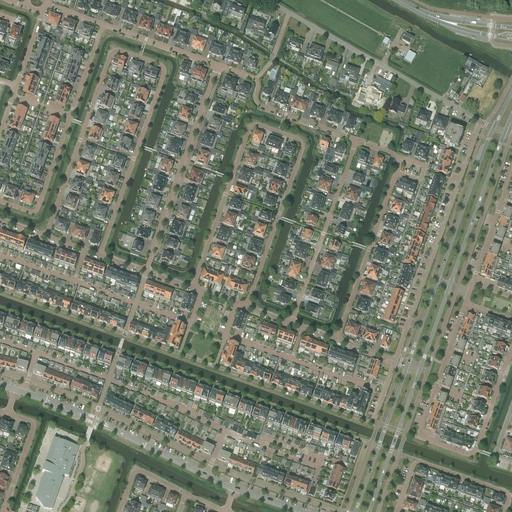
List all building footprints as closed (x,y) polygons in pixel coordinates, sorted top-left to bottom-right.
[(80,0),(78,8),(82,10),(82,9),(85,10),(86,5),(85,5),(87,0),(80,0)] [(103,6),(105,0),(104,0),(93,0),(91,9),(92,9),(92,10),(96,12),(96,11),(98,11),(100,5),(103,6)] [(107,15),(110,16),(114,5),(108,3),(108,1),(105,0),(103,6),(106,7),(104,13),(107,14),(107,15)] [(214,0),(213,5),(220,8),(219,10),(223,12),(227,2),(223,1),(223,0),(214,0)] [(120,7),(114,5),(110,16),(113,17),(114,16),(117,18),(120,8),(123,9),(125,3),(122,2),(120,7)] [(241,19),(242,17),(243,17),(246,8),(242,7),(242,6),(238,5),(234,4),(232,9),(230,8),(231,4),(228,2),(223,15),(227,16),(228,13),(230,14),(230,15),(241,19)] [(122,21),(128,23),(132,11),(126,9),(128,4),(125,3),(123,9),(126,10),(122,21)] [(137,13),(132,11),(128,23),(133,25),(137,14),(140,15),(142,9),(139,8),(137,13)] [(143,28),(145,29),(149,17),(143,15),(145,11),(142,9),(140,15),(143,16),(139,27),(143,29),(143,28)] [(50,13),(45,26),(51,28),(55,16),(54,15),(50,13)] [(154,19),(149,17),(145,29),(147,30),(146,30),(150,32),(154,20),(157,21),(159,15),(156,14),(154,19)] [(55,16),(51,28),(56,29),(57,28),(61,17),(57,16),(56,16),(55,16)] [(266,23),(255,19),(250,17),(246,30),(251,32),(253,26),(259,28),(258,31),(265,33),(266,30),(263,29),(266,23)] [(62,30),(62,32),(67,33),(71,21),(69,20),(69,21),(66,20),(62,30)] [(71,21),(67,33),(72,35),(73,33),(73,34),(77,23),(74,22),(71,21)] [(162,37),(162,36),(166,25),(160,23),(156,34),(158,35),(162,37)] [(172,28),(166,25),(162,36),(169,38),(169,36),(170,36),(171,32),(172,29),(175,30),(177,24),(174,23),(173,28),(172,28)] [(174,42),(180,44),(184,32),(179,30),(180,25),(177,24),(175,30),(178,31),(174,42)] [(79,36),(78,37),(84,39),(88,28),(86,27),(82,25),(78,35),(79,36)] [(275,37),(276,33),(278,27),(271,25),(270,30),(266,28),(266,30),(265,33),(263,37),(273,40),(274,36),(275,37)] [(4,41),(4,43),(7,44),(8,40),(14,42),(17,36),(18,33),(18,32),(19,29),(18,28),(14,26),(14,27),(13,26),(11,30),(10,33),(10,34),(7,33),(7,35),(4,41)] [(88,28),(84,39),(89,41),(93,29),(89,28),(88,28)] [(190,34),(184,32),(180,44),(185,46),(189,35),(192,36),(194,30),(191,29),(190,34)] [(192,48),(197,50),(201,38),(196,36),(197,31),(194,30),(192,36),(196,37),(192,48)] [(410,45),(414,39),(406,34),(402,41),(410,45)] [(207,40),(201,38),(197,50),(202,51),(206,41),(209,42),(211,36),(208,35),(207,40)] [(212,54),(215,56),(218,47),(219,44),(213,42),(214,37),(211,36),(209,42),(212,43),(209,53),(212,54)] [(300,50),(302,43),(290,38),(288,46),(300,50)] [(390,40),(385,38),(379,48),(383,51),(390,40)] [(51,49),(53,43),(57,44),(58,41),(52,39),(51,42),(41,39),(41,41),(40,45),(51,49)] [(219,44),(218,47),(215,56),(219,57),(219,56),(222,57),(225,48),(228,49),(230,43),(227,42),(226,45),(220,42),(219,44)] [(227,61),(233,63),(236,52),(237,50),(232,49),(233,44),(230,43),(228,49),(231,50),(227,61)] [(38,50),(50,54),(51,49),(40,45),(38,50)] [(314,57),(317,48),(316,47),(316,46),(312,45),(309,52),(306,51),(304,57),(310,59),(311,56),(314,57)] [(70,55),(81,59),(82,60),(84,54),(75,51),(76,48),(73,47),(70,55)] [(317,48),(314,57),(317,58),(316,61),(322,63),(324,57),(321,56),(324,49),(319,47),(319,48),(317,48)] [(50,54),(38,50),(37,55),(48,59),(50,54)] [(237,50),(236,52),(233,63),(238,65),(242,54),(243,52),(237,50)] [(248,50),(246,56),(250,57),(247,65),(249,65),(248,66),(248,67),(253,69),(254,68),(255,69),(257,63),(256,62),(257,58),(251,55),(252,52),(248,50)] [(409,51),(404,60),(411,64),(416,55),(409,51)] [(35,60),(46,64),(48,59),(37,55),(35,60)] [(68,60),(80,64),(81,59),(70,55),(68,60)] [(0,72),(3,74),(3,73),(4,74),(5,71),(7,67),(6,67),(8,62),(1,60),(2,57),(0,56),(0,72)] [(119,57),(116,56),(116,57),(115,56),(111,68),(117,70),(117,69),(117,68),(121,58),(120,58),(119,57)] [(126,60),(121,58),(120,58),(121,58),(117,68),(117,69),(122,70),(126,60)] [(465,65),(462,69),(467,72),(468,70),(473,62),(468,59),(467,61),(465,65)] [(46,64),(35,60),(33,65),(44,69),(46,64)] [(66,65),(78,69),(80,64),(68,60),(66,65)] [(328,61),(325,69),(332,71),(330,76),(335,78),(337,73),(336,73),(339,65),(328,61)] [(136,63),(132,62),(128,72),(133,74),(137,64),(136,63)] [(468,70),(467,72),(472,75),(473,73),(474,71),(478,64),(473,62),(468,70)] [(180,74),(179,76),(185,77),(183,84),(186,85),(187,81),(189,76),(187,75),(191,65),(185,63),(182,63),(181,68),(179,74),(180,74)] [(44,69),(33,65),(32,64),(31,70),(40,73),(39,76),(41,77),(42,74),(41,74),(43,69),(44,69)] [(139,64),(139,65),(137,64),(133,74),(133,75),(138,77),(139,76),(142,65),(139,64)] [(474,71),(473,73),(476,75),(477,73),(479,74),(483,67),(478,64),(474,71)] [(78,69),(66,65),(65,70),(76,74),(78,69)] [(350,78),(353,69),(351,68),(351,67),(347,65),(344,73),(341,72),(339,78),(345,80),(346,77),(350,78)] [(153,69),(148,67),(144,78),(144,79),(149,81),(150,80),(153,69)] [(189,76),(187,81),(190,82),(191,80),(196,82),(201,69),(195,67),(192,77),(189,76)] [(483,67),(479,74),(484,76),(486,72),(487,70),(483,67)] [(353,69),(350,78),(353,79),(351,83),(357,85),(359,79),(356,78),(359,70),(355,68),(354,69),(353,69)] [(159,72),(158,71),(155,70),(154,70),(154,69),(153,69),(150,80),(155,82),(159,72)] [(201,69),(196,82),(202,84),(202,82),(203,82),(207,71),(201,69)] [(76,74),(65,70),(63,73),(63,75),(74,79),(75,77),(76,74)] [(60,84),(63,85),(64,82),(73,85),(75,79),(74,79),(63,75),(60,84)] [(41,77),(39,76),(38,79),(29,76),(27,81),(38,85),(41,77)] [(231,81),(229,80),(230,79),(226,78),(221,90),(227,93),(231,81)] [(119,88),(121,83),(122,80),(120,79),(119,82),(110,79),(109,82),(108,82),(107,84),(119,88)] [(276,86),(278,80),(275,79),(274,84),(268,82),(265,89),(264,89),(263,93),(265,94),(265,95),(267,96),(269,97),(273,88),(275,89),(276,86)] [(381,79),(378,84),(391,92),(394,87),(381,79)] [(232,95),(231,97),(234,98),(236,93),(233,92),(237,82),(233,80),(233,81),(231,81),(227,93),(232,95)] [(25,86),(37,90),(38,85),(27,81),(25,86)] [(455,84),(452,82),(447,92),(450,94),(455,84)] [(58,92),(68,96),(69,96),(71,91),(62,88),(63,85),(60,84),(58,89),(58,90),(57,92),(58,92)] [(116,93),(115,96),(118,97),(119,94),(117,94),(119,88),(107,84),(107,87),(106,90),(116,93)] [(140,90),(141,87),(135,85),(134,88),(137,89),(135,94),(147,98),(148,96),(149,93),(140,90)] [(237,99),(238,97),(245,99),(247,94),(247,95),(249,90),(248,90),(249,88),(248,87),(244,85),(243,86),(242,85),(239,94),(236,93),(234,98),(237,99)] [(37,90),(25,86),(23,92),(35,96),(37,90)] [(279,105),(284,92),(278,90),(274,102),(277,104),(279,104),(279,105)] [(291,97),(294,91),(291,90),(289,94),(284,92),(279,105),(284,106),(285,106),(286,103),(287,100),(289,96),(291,97)] [(359,96),(357,102),(364,104),(365,99),(372,102),(379,104),(381,100),(378,99),(380,95),(372,92),(372,91),(369,90),(367,93),(365,92),(364,94),(360,93),(359,96)] [(291,97),(294,98),(291,108),(293,108),(293,109),(298,111),(298,110),(302,99),(295,96),(297,92),(294,91),(291,97)] [(57,98),(66,101),(68,96),(58,92),(56,97),(57,98)] [(136,100),(145,104),(146,101),(147,98),(135,94),(133,99),(130,98),(129,101),(135,103),(136,100)] [(178,98),(177,102),(178,103),(186,105),(186,103),(194,106),(194,104),(195,105),(197,99),(196,99),(196,98),(186,94),(186,95),(184,94),(182,100),(178,98)] [(117,100),(118,97),(115,96),(114,99),(104,95),(102,101),(114,105),(115,100),(117,100)] [(320,105),(315,103),(317,96),(314,95),(313,98),(311,104),(309,107),(312,108),(309,116),(314,118),(314,117),(315,117),(320,105)] [(311,104),(313,98),(310,97),(308,101),(302,99),(298,110),(304,112),(305,110),(307,106),(306,106),(308,102),(311,104)] [(65,106),(66,101),(57,98),(55,103),(65,106)] [(401,102),(393,99),(389,111),(397,114),(397,111),(403,113),(405,107),(402,106),(400,105),(401,102)] [(102,101),(101,103),(101,102),(100,105),(100,106),(109,109),(108,112),(114,114),(115,111),(112,110),(114,105),(102,101)] [(129,101),(128,104),(131,105),(130,110),(141,115),(143,109),(134,106),(135,103),(129,101)] [(178,103),(177,106),(182,107),(180,112),(190,116),(192,110),(185,108),(186,105),(178,103)] [(328,110),(330,104),(327,103),(325,107),(320,105),(315,117),(317,118),(317,119),(321,120),(325,109),(328,110)] [(328,110),(331,111),(330,114),(329,114),(328,118),(327,121),(332,123),(332,124),(336,114),(337,111),(331,109),(333,105),(330,104),(328,110)] [(222,116),(221,118),(227,120),(228,117),(225,116),(227,111),(225,110),(226,109),(221,107),(215,105),(215,107),(214,107),(212,112),(222,116)] [(16,112),(25,115),(27,110),(18,107),(16,112)] [(129,120),(130,117),(139,120),(139,119),(140,119),(141,117),(140,116),(141,115),(130,110),(128,116),(124,115),(123,117),(129,120)] [(14,117),(24,120),(25,115),(16,112),(14,117)] [(98,112),(96,115),(97,116),(96,117),(108,121),(110,116),(113,117),(114,114),(108,112),(107,115),(98,112)] [(173,116),(172,119),(178,121),(179,118),(188,122),(190,116),(180,112),(178,112),(176,117),(173,116)] [(419,112),(416,120),(427,123),(426,126),(429,127),(431,122),(428,121),(430,115),(419,112)] [(336,114),(332,124),(334,124),(335,124),(338,125),(342,116),(336,114)] [(442,119),(441,118),(440,118),(440,117),(437,116),(432,129),(438,131),(442,119)] [(24,120),(14,117),(13,122),(23,126),(24,122),(25,120),(24,120)] [(46,122),(57,126),(59,121),(48,117),(46,122)] [(107,130),(108,130),(109,128),(106,126),(108,121),(96,117),(96,119),(95,118),(94,122),(103,125),(102,128),(104,129),(107,130)] [(135,131),(136,129),(137,126),(128,122),(129,120),(123,117),(122,120),(126,121),(124,127),(135,131)] [(212,117),(210,123),(221,127),(223,122),(226,123),(227,120),(221,118),(220,121),(212,117)] [(352,130),(354,126),(353,126),(355,119),(349,117),(345,129),(350,130),(352,130)] [(170,121),(168,127),(172,128),(185,133),(186,130),(185,129),(186,126),(177,123),(178,121),(172,119),(171,118),(170,121)] [(444,119),(443,119),(442,119),(438,131),(443,132),(447,120),(444,119)] [(23,126),(13,122),(12,122),(10,127),(19,130),(18,133),(21,134),(23,128),(24,126),(23,126)] [(45,128),(56,131),(57,126),(46,122),(45,124),(45,125),(45,127),(46,127),(45,128)] [(220,133),(221,127),(210,123),(209,125),(207,129),(217,132),(216,134),(221,136),(222,134),(220,133)] [(449,125),(444,139),(445,140),(445,142),(450,144),(450,145),(449,146),(455,148),(455,147),(458,148),(460,141),(459,141),(460,139),(460,140),(463,133),(461,133),(462,130),(456,128),(449,125)] [(134,136),(135,132),(135,131),(124,127),(122,132),(118,131),(117,134),(121,135),(124,136),(125,133),(134,136)] [(56,131),(45,128),(44,132),(43,131),(42,132),(54,137),(56,131)] [(91,131),(90,133),(102,137),(104,132),(106,133),(107,130),(104,129),(103,132),(92,128),(91,131)] [(168,132),(166,136),(172,138),(174,139),(175,136),(182,139),(184,133),(184,134),(185,133),(172,128),(170,133),(168,132)] [(39,141),(42,142),(43,139),(52,142),(54,137),(42,132),(41,137),(38,136),(36,140),(39,141)] [(260,152),(262,146),(259,145),(263,135),(262,135),(262,134),(257,132),(257,133),(256,133),(255,135),(254,135),(253,139),(254,139),(252,144),(259,147),(257,151),(260,152)] [(21,134),(18,133),(17,136),(8,133),(6,138),(7,139),(17,142),(18,143),(20,137),(21,134)] [(100,143),(102,137),(90,133),(89,136),(90,136),(89,139),(97,142),(96,145),(102,147),(103,144),(100,143)] [(203,138),(203,139),(216,144),(218,138),(220,139),(221,136),(216,134),(215,137),(204,133),(203,138)] [(120,138),(118,143),(130,147),(131,145),(130,145),(131,142),(123,139),(124,136),(121,135),(120,138)] [(166,136),(165,138),(168,140),(166,145),(179,150),(179,149),(180,149),(182,144),(171,140),(172,138),(166,136)] [(411,136),(410,141),(406,140),(404,144),(402,148),(403,148),(402,151),(403,151),(403,152),(408,154),(408,153),(409,153),(413,143),(415,144),(418,139),(415,137),(411,136)] [(272,148),(275,139),(272,138),(271,139),(268,138),(265,147),(262,146),(260,152),(263,153),(265,147),(272,150),(272,149),(272,148)] [(5,144),(15,147),(17,142),(7,139),(5,144)] [(216,144),(203,139),(203,140),(202,140),(200,145),(210,149),(210,151),(216,153),(216,150),(214,149),(216,144)] [(275,139),(272,148),(272,149),(279,151),(282,142),(279,141),(275,139)] [(331,151),(328,150),(327,150),(330,143),(328,142),(329,141),(323,139),(323,140),(321,139),(319,145),(321,145),(320,149),(327,151),(325,155),(326,156),(329,157),(331,151)] [(422,153),(424,146),(419,144),(420,140),(418,139),(415,144),(418,145),(414,157),(418,158),(419,157),(420,158),(422,153)] [(38,150),(48,153),(50,148),(49,147),(41,145),(42,142),(39,141),(38,144),(40,144),(38,150)] [(128,152),(129,150),(130,147),(118,143),(116,148),(113,147),(112,150),(118,152),(119,149),(128,152)] [(15,147),(5,144),(3,149),(13,152),(15,147)] [(338,144),(334,155),(341,158),(343,153),(345,149),(344,149),(345,147),(344,146),(339,144),(339,145),(338,144)] [(433,144),(432,144),(430,148),(424,146),(422,153),(420,158),(422,159),(421,159),(426,161),(430,149),(432,150),(433,149),(435,145),(433,144)] [(161,150),(160,153),(166,155),(167,153),(177,156),(179,151),(178,151),(179,150),(166,145),(164,151),(161,150)] [(294,153),(296,147),(290,145),(290,147),(287,146),(285,150),(282,149),(281,153),(279,159),(282,160),(284,155),(291,158),(293,153),(294,153)] [(103,149),(97,147),(96,150),(86,146),(84,149),(85,150),(84,152),(96,156),(97,151),(102,152),(103,149)] [(13,152),(3,149),(1,154),(13,158),(11,157),(12,152),(13,152)] [(36,154),(46,158),(48,153),(38,150),(36,154)] [(214,156),(216,153),(210,151),(209,154),(200,150),(198,156),(198,157),(210,161),(211,155),(214,156)] [(441,150),(440,155),(452,159),(453,157),(452,157),(453,154),(450,153),(441,150)] [(94,164),(95,161),(94,161),(96,156),(84,152),(83,154),(82,157),(92,161),(91,163),(94,164)] [(110,152),(109,155),(114,157),(112,161),(112,162),(123,166),(125,160),(120,158),(121,156),(116,154),(110,152)] [(364,166),(368,157),(365,156),(365,154),(360,152),(358,158),(357,164),(364,166)] [(246,158),(258,163),(260,158),(264,159),(265,157),(259,154),(259,157),(247,153),(246,156),(247,157),(246,159),(246,158)] [(13,158),(1,154),(0,157),(0,158),(11,163),(13,158)] [(33,159),(44,163),(46,158),(36,154),(34,159),(33,159)] [(158,154),(157,158),(161,159),(159,164),(172,168),(173,166),(172,166),(173,162),(167,160),(167,158),(158,154)] [(439,161),(449,164),(450,162),(451,163),(452,159),(440,155),(438,158),(437,161),(439,161)] [(208,166),(210,161),(198,157),(198,156),(197,156),(196,159),(197,160),(196,163),(203,165),(202,168),(210,171),(212,167),(208,166)] [(377,156),(373,167),(379,169),(381,163),(381,164),(383,159),(381,158),(377,156)] [(11,163),(0,158),(0,164),(6,167),(5,170),(8,171),(9,168),(8,168),(10,163),(11,163)] [(256,168),(258,163),(246,158),(246,159),(246,161),(245,160),(244,164),(255,168),(254,170),(260,172),(261,169),(256,168)] [(31,164),(43,168),(44,163),(33,159),(31,164)] [(274,168),(286,173),(286,171),(287,171),(288,168),(279,164),(280,162),(277,160),(276,163),(274,168)] [(107,169),(110,170),(113,171),(114,168),(121,171),(123,166),(112,162),(112,161),(111,161),(110,166),(108,166),(107,169)] [(449,164),(439,161),(437,166),(448,170),(449,166),(449,164)] [(90,172),(89,172),(90,166),(96,168),(97,165),(94,164),(91,163),(90,166),(79,162),(77,166),(78,166),(78,168),(90,172)] [(43,168),(31,164),(29,169),(41,173),(43,168)] [(154,169),(153,172),(159,174),(160,172),(169,175),(171,169),(172,168),(159,164),(157,170),(154,169)] [(319,170),(318,174),(324,176),(325,172),(335,175),(336,171),(336,168),(332,167),(332,168),(326,166),(324,165),(322,170),(319,170)] [(448,170),(437,166),(435,171),(436,171),(436,172),(440,174),(441,173),(446,175),(446,173),(447,173),(448,170)] [(91,182),(92,179),(88,178),(90,172),(78,168),(77,169),(76,169),(75,173),(86,177),(85,180),(91,182)] [(104,168),(103,171),(108,172),(105,178),(106,178),(117,182),(118,179),(119,176),(113,174),(114,171),(113,171),(110,170),(107,169),(104,168)] [(285,175),(286,173),(274,168),(272,174),(285,178),(286,175),(285,175)] [(41,173),(29,169),(26,177),(29,179),(30,176),(39,179),(41,173)] [(191,169),(190,174),(191,174),(190,176),(203,180),(205,174),(208,175),(209,172),(203,170),(202,173),(191,169)] [(241,172),(240,175),(250,178),(252,173),(242,169),(241,173),(241,172)] [(153,172),(152,175),(155,176),(153,182),(165,187),(167,183),(166,182),(167,179),(159,176),(159,174),(153,172)] [(318,174),(317,177),(320,178),(318,183),(330,187),(331,185),(332,182),(323,179),(324,176),(318,174)] [(434,175),(432,180),(433,181),(442,184),(443,181),(442,180),(443,179),(444,179),(444,178),(439,177),(440,176),(435,174),(435,175),(434,175)] [(239,179),(238,180),(242,182),(246,183),(248,184),(249,184),(248,187),(254,189),(255,186),(250,185),(252,179),(250,178),(240,175),(240,176),(238,179),(239,179)] [(353,182),(362,185),(364,178),(355,175),(355,176),(354,176),(352,180),(353,180),(353,182)] [(189,176),(187,181),(198,185),(197,187),(203,189),(206,191),(207,188),(201,186),(203,180),(190,176),(189,176)] [(99,182),(98,185),(104,187),(105,184),(115,187),(116,186),(117,182),(106,178),(104,184),(99,182)] [(84,189),(86,184),(91,186),(92,182),(91,182),(85,180),(82,179),(81,182),(74,179),(74,181),(73,181),(72,185),(84,189)] [(9,198),(13,186),(8,184),(9,181),(6,180),(4,186),(7,187),(4,196),(9,198)] [(270,186),(280,189),(281,188),(281,187),(282,183),(272,180),(270,186)] [(406,182),(403,181),(401,181),(401,180),(399,184),(398,184),(396,189),(401,190),(402,191),(403,191),(406,182)] [(431,185),(431,186),(440,189),(440,188),(440,187),(441,187),(442,184),(433,181),(431,185)] [(148,188),(147,191),(152,193),(153,190),(162,193),(163,190),(164,191),(165,187),(153,182),(151,189),(148,188)] [(411,184),(410,183),(410,184),(409,184),(409,183),(407,182),(406,182),(403,191),(402,191),(402,192),(404,193),(407,194),(411,184)] [(313,188),(312,191),(318,193),(319,190),(320,190),(324,192),(328,193),(328,192),(330,187),(318,183),(316,189),(313,188)] [(415,190),(416,186),(413,184),(413,185),(411,184),(407,194),(407,195),(412,197),(415,190)] [(20,192),(22,186),(19,185),(18,188),(13,186),(9,198),(14,200),(17,191),(20,192)] [(82,198),(85,199),(86,196),(81,194),(83,189),(84,189),(72,185),(71,187),(71,188),(70,191),(80,194),(79,197),(82,198)] [(98,185),(97,188),(101,189),(99,195),(112,199),(112,197),(113,198),(114,194),(103,190),(104,187),(98,185)] [(275,193),(278,195),(279,193),(279,194),(280,189),(270,186),(268,185),(266,190),(271,192),(275,194),(275,193)] [(430,185),(428,191),(429,191),(439,194),(438,194),(439,191),(439,189),(440,189),(431,186),(431,185),(430,185)] [(20,192),(23,193),(20,201),(23,202),(23,203),(25,204),(30,192),(24,190),(25,187),(22,186),(20,192)] [(246,190),(235,186),(234,190),(235,191),(234,193),(238,195),(238,194),(244,196),(246,190)] [(186,189),(184,194),(194,197),(196,198),(199,191),(202,192),(203,189),(197,187),(196,190),(187,187),(186,189)] [(360,198),(362,192),(364,193),(365,190),(360,188),(359,191),(349,188),(347,192),(348,192),(347,194),(360,198)] [(147,191),(146,194),(149,195),(147,200),(158,204),(160,199),(151,196),(152,193),(147,191)] [(312,191),(311,194),(314,194),(311,201),(322,205),(325,199),(323,198),(318,196),(316,196),(318,193),(312,191)] [(428,191),(427,196),(437,199),(436,198),(437,197),(439,194),(429,191),(428,191)] [(25,204),(26,204),(29,205),(29,204),(30,205),(31,205),(32,202),(33,202),(33,200),(35,194),(30,192),(25,204)] [(270,207),(270,206),(273,207),(273,206),(274,206),(275,202),(275,201),(275,200),(269,198),(270,195),(266,194),(260,192),(259,195),(264,197),(261,203),(266,205),(266,206),(270,207)] [(184,194),(182,201),(184,201),(184,202),(190,204),(190,203),(191,204),(190,207),(196,209),(197,206),(192,204),(194,197),(184,194)] [(353,205),(359,207),(360,205),(358,204),(360,198),(347,194),(347,195),(346,195),(345,199),(354,203),(353,205)] [(93,199),(92,202),(95,203),(98,204),(101,205),(102,202),(110,205),(112,201),(111,201),(112,199),(99,195),(98,200),(93,199)] [(78,206),(80,201),(81,201),(82,198),(79,197),(78,200),(68,196),(66,201),(78,206)] [(424,203),(434,207),(435,204),(436,202),(426,198),(424,203)] [(142,204),(141,207),(147,209),(148,207),(157,210),(158,204),(147,200),(145,205),(142,204)] [(66,201),(64,207),(75,210),(74,213),(77,214),(78,211),(76,211),(78,206),(66,201)] [(231,202),(229,206),(230,207),(229,208),(239,211),(238,214),(241,215),(244,216),(245,213),(241,212),(243,205),(238,203),(239,202),(234,201),(234,202),(232,201),(231,202)] [(306,207),(305,210),(311,212),(312,209),(320,212),(321,210),(323,205),(322,205),(311,201),(309,208),(306,207)] [(393,202),(392,206),(403,210),(404,210),(406,205),(407,206),(409,203),(406,202),(405,204),(395,201),(395,202),(393,202)] [(94,206),(93,208),(97,210),(96,212),(105,215),(106,213),(107,210),(100,208),(101,205),(98,204),(95,203),(94,206)] [(434,207),(424,203),(422,209),(432,212),(433,210),(434,207)] [(353,205),(352,208),(344,205),(343,207),(341,212),(342,212),(353,216),(356,209),(358,210),(359,207),(353,205)] [(180,210),(179,212),(190,216),(192,211),(195,211),(196,209),(190,207),(189,209),(180,206),(179,209),(180,210)] [(392,206),(391,209),(391,210),(391,211),(401,215),(400,218),(403,219),(406,220),(407,217),(401,215),(403,210),(392,206)] [(141,207),(140,210),(143,211),(141,217),(153,221),(154,218),(153,218),(154,215),(146,212),(147,209),(141,207)] [(511,210),(505,208),(501,218),(510,221),(511,214),(511,210)] [(432,212),(422,209),(420,214),(430,217),(431,216),(432,215),(431,214),(432,212)] [(95,211),(93,216),(94,217),(104,221),(105,217),(104,217),(105,215),(96,212),(95,211)] [(178,214),(176,217),(185,220),(184,223),(190,225),(191,222),(188,221),(190,216),(179,212),(178,214)] [(252,216),(251,219),(257,221),(258,218),(269,222),(271,217),(270,217),(271,215),(267,213),(266,214),(260,212),(258,218),(252,216)] [(353,227),(354,224),(351,223),(353,216),(342,212),(339,218),(342,219),(342,220),(346,221),(348,221),(347,224),(353,227)] [(226,216),(225,218),(236,222),(237,217),(240,218),(241,215),(238,214),(237,217),(226,213),(225,216),(226,216)] [(430,217),(420,214),(418,219),(428,222),(429,220),(430,220),(430,218),(430,217)] [(306,215),(304,221),(309,223),(308,225),(314,227),(315,225),(315,226),(317,220),(316,220),(316,218),(306,215)] [(387,216),(386,220),(387,220),(386,222),(391,224),(398,226),(400,221),(402,221),(402,220),(403,219),(400,218),(399,220),(387,216)] [(60,232),(62,233),(63,232),(66,233),(69,223),(72,224),(74,218),(71,217),(70,222),(64,220),(61,229),(60,232)] [(136,221),(135,224),(141,226),(142,223),(150,226),(151,224),(151,225),(153,221),(141,217),(139,222),(136,221)] [(82,226),(75,224),(77,219),(74,218),(72,224),(75,225),(72,235),(75,236),(75,237),(78,238),(82,226)] [(224,220),(222,223),(233,227),(234,227),(233,230),(236,231),(237,228),(234,227),(236,222),(225,218),(224,220)] [(501,218),(499,223),(508,226),(510,221),(501,218)] [(251,219),(250,222),(256,224),(254,228),(264,232),(265,230),(266,231),(267,227),(256,223),(257,221),(251,219)] [(428,222),(418,219),(416,224),(427,227),(428,224),(428,222)] [(60,232),(61,229),(64,220),(63,222),(58,220),(56,224),(55,227),(54,229),(56,230),(60,232)] [(173,222),(172,226),(173,226),(172,228),(184,232),(186,227),(189,228),(190,225),(184,223),(183,225),(173,222)] [(385,223),(383,227),(395,231),(394,234),(400,236),(401,233),(396,232),(398,226),(391,224),(386,222),(386,224),(385,223)] [(499,223),(497,228),(506,231),(508,226),(499,223)] [(89,229),(82,226),(78,238),(82,239),(82,238),(85,239),(89,230),(92,231),(94,225),(91,224),(89,229)] [(427,227),(416,224),(415,229),(425,233),(425,230),(426,231),(427,227)] [(94,225),(92,231),(95,232),(90,244),(95,245),(95,244),(97,245),(99,241),(98,240),(100,234),(95,232),(97,226),(94,225)] [(343,237),(346,229),(339,226),(338,229),(336,228),(334,234),(340,236),(343,237)] [(171,229),(169,233),(179,237),(178,240),(184,242),(185,239),(182,238),(184,232),(172,228),(172,229),(171,229)] [(246,232),(245,234),(248,235),(251,236),(252,234),(263,238),(265,234),(264,234),(264,232),(254,228),(252,228),(251,233),(249,233),(246,232)] [(506,231),(497,228),(494,238),(502,242),(506,231)] [(131,234),(130,237),(136,239),(137,236),(147,240),(149,235),(148,235),(149,233),(144,231),(144,232),(136,229),(134,235),(131,234)] [(220,229),(219,233),(220,233),(219,235),(229,238),(230,239),(232,233),(238,236),(239,232),(236,231),(233,230),(229,229),(228,232),(220,229)] [(294,240),(300,242),(301,239),(308,241),(309,238),(310,239),(312,233),(307,231),(306,232),(301,230),(298,238),(295,237),(294,240)] [(414,232),(412,237),(418,239),(423,240),(424,237),(423,237),(424,235),(419,233),(414,232)] [(2,243),(7,245),(11,234),(10,234),(9,233),(8,233),(6,233),(2,243)] [(381,237),(381,238),(392,243),(394,238),(399,239),(400,236),(394,234),(393,237),(382,233),(381,236),(381,237)] [(7,245),(12,246),(16,236),(14,236),(14,235),(12,234),(12,235),(11,234),(7,245)] [(218,236),(216,240),(227,244),(229,238),(219,235),(218,236)] [(12,246),(18,248),(21,238),(18,236),(18,237),(16,236),(12,246)] [(126,236),(124,240),(132,243),(130,249),(135,251),(140,253),(142,248),(141,247),(142,244),(138,243),(139,240),(136,239),(130,237),(126,236)] [(412,237),(410,242),(415,244),(420,246),(421,243),(421,244),(423,240),(418,239),(412,237)] [(21,238),(18,248),(23,250),(26,240),(24,239),(21,238)] [(379,240),(378,243),(389,247),(388,250),(394,252),(395,249),(391,248),(392,243),(381,238),(380,240),(379,240)] [(174,252),(180,255),(181,252),(178,251),(180,244),(169,240),(168,241),(166,245),(167,245),(166,247),(175,250),(174,252)] [(249,245),(259,249),(260,247),(262,243),(251,240),(249,245)] [(294,250),(306,254),(306,253),(307,253),(309,249),(299,245),(300,242),(294,240),(293,244),(296,245),(294,250)] [(338,252),(340,245),(338,244),(338,242),(333,240),(332,242),(331,242),(329,247),(331,248),(330,249),(338,252)] [(25,251),(30,253),(34,242),(31,241),(31,242),(29,241),(25,251)] [(30,253),(36,255),(39,244),(37,244),(37,243),(34,242),(30,253)] [(410,242),(409,247),(414,249),(418,250),(419,250),(420,248),(419,248),(420,246),(415,244),(410,242)] [(36,255),(41,256),(44,246),(43,245),(42,245),(41,245),(39,244),(36,255)] [(240,248),(239,251),(240,252),(242,252),(245,253),(246,251),(258,255),(259,251),(258,250),(259,249),(249,245),(247,244),(245,250),(240,248)] [(492,244),(490,249),(488,254),(497,257),(500,247),(492,244)] [(41,256),(46,258),(49,248),(47,247),(46,246),(45,247),(44,246),(41,256)] [(225,255),(227,250),(232,252),(233,249),(227,247),(226,250),(216,246),(216,248),(214,247),(213,251),(225,255)] [(409,247),(407,252),(412,254),(417,255),(417,253),(418,253),(418,252),(418,251),(418,250),(414,249),(409,247)] [(49,248),(46,258),(51,260),(55,250),(54,250),(54,249),(52,249),(49,248)] [(375,252),(374,255),(379,256),(387,259),(389,253),(393,255),(394,252),(388,250),(387,253),(377,249),(375,252)] [(54,261),(59,263),(63,252),(60,251),(59,251),(57,250),(54,261)] [(306,254),(294,250),(292,255),(286,253),(285,256),(288,258),(294,260),(295,260),(296,257),(305,260),(306,256),(305,256),(306,254)] [(213,251),(212,255),(212,257),(222,260),(221,263),(227,265),(228,262),(223,260),(225,255),(213,251)] [(59,263),(64,265),(68,254),(66,254),(66,253),(63,252),(59,263)] [(171,262),(173,263),(176,256),(179,257),(180,255),(174,252),(173,255),(166,253),(166,254),(164,254),(162,259),(163,259),(162,261),(168,263),(168,261),(171,262)] [(240,252),(239,254),(241,255),(243,256),(241,261),(243,262),(253,266),(253,265),(253,266),(255,262),(253,261),(254,259),(244,256),(245,253),(242,252),(240,252)] [(407,252),(405,257),(411,259),(415,261),(416,258),(416,257),(417,255),(412,254),(407,252)] [(64,265),(69,266),(73,255),(70,254),(70,255),(68,254),(64,265)] [(486,260),(497,263),(499,258),(497,257),(488,254),(486,260)] [(73,255),(69,266),(74,268),(78,258),(76,257),(73,255)] [(324,258),(323,261),(335,265),(336,265),(338,259),(340,260),(342,257),(336,255),(335,258),(326,255),(325,258),(324,258)] [(373,259),(373,260),(382,263),(381,266),(382,267),(385,268),(387,269),(388,266),(385,265),(387,259),(379,256),(374,255),(373,259)] [(404,256),(402,260),(402,262),(413,266),(414,264),(415,261),(411,259),(405,257),(404,256)] [(287,268),(299,272),(300,269),(300,268),(301,265),(293,262),(294,260),(288,258),(287,260),(290,261),(287,268)] [(87,272),(91,262),(88,261),(87,261),(85,260),(82,270),(87,272)] [(486,260),(484,265),(495,269),(497,263),(486,260)] [(238,265),(237,268),(240,269),(240,267),(241,267),(251,270),(251,269),(252,269),(253,266),(243,262),(241,261),(239,266),(238,265)] [(331,269),(330,272),(336,274),(337,272),(333,270),(334,265),(335,265),(323,261),(322,265),(322,266),(325,267),(325,268),(329,269),(331,269)] [(87,272),(92,273),(96,264),(94,263),(91,262),(87,272)] [(92,273),(97,275),(101,265),(98,264),(98,265),(96,264),(92,273)] [(97,275),(97,276),(102,278),(106,268),(104,267),(104,266),(101,265),(97,275)] [(400,270),(411,274),(412,271),(412,269),(402,265),(400,270)] [(484,265),(482,270),(491,273),(493,274),(495,269),(484,265)] [(370,267),(368,271),(369,271),(378,275),(379,274),(380,275),(379,275),(381,276),(383,271),(381,270),(382,270),(380,269),(372,266),(371,268),(370,267)] [(203,279),(208,281),(212,270),(207,268),(206,269),(204,269),(202,274),(203,274),(202,277),(203,277),(203,279)] [(299,272),(287,268),(285,275),(282,274),(281,276),(287,279),(288,276),(296,278),(297,275),(298,276),(299,272)] [(105,278),(111,279),(114,270),(111,269),(111,270),(109,269),(105,278)] [(111,279),(116,281),(119,272),(118,272),(118,273),(117,272),(114,271),(114,270),(111,279)] [(214,284),(218,272),(212,270),(208,281),(209,281),(209,282),(212,283),(214,283),(214,284)] [(398,275),(409,279),(409,277),(410,277),(411,274),(400,270),(398,275)] [(491,273),(482,270),(481,275),(485,277),(485,278),(489,279),(491,273)] [(369,271),(367,275),(368,275),(367,277),(378,280),(377,283),(380,284),(381,281),(378,280),(379,276),(379,275),(380,275),(379,274),(378,275),(369,271)] [(116,281),(121,283),(124,274),(121,273),(121,274),(119,273),(119,272),(116,281)] [(218,272),(214,284),(214,283),(216,284),(215,285),(218,286),(218,285),(220,286),(222,279),(224,280),(226,276),(224,276),(224,274),(218,272)] [(328,282),(330,276),(335,277),(336,274),(330,272),(329,275),(321,272),(320,275),(319,275),(318,279),(323,280),(328,282)] [(121,283),(126,285),(129,276),(128,276),(129,276),(128,276),(127,276),(127,275),(124,274),(121,283)] [(7,288),(8,288),(12,277),(5,275),(1,286),(7,288)] [(396,280),(407,284),(409,281),(408,281),(409,279),(398,275),(396,280)] [(131,288),(131,287),(134,278),(134,277),(134,278),(131,277),(129,277),(129,276),(130,276),(129,276),(126,285),(125,286),(131,288)] [(230,289),(232,290),(235,280),(236,280),(236,278),(230,276),(229,278),(227,277),(226,280),(228,281),(226,288),(227,288),(227,289),(230,290),(230,289)] [(497,287),(502,289),(505,279),(505,277),(501,276),(497,287)] [(12,277),(8,288),(14,291),(18,279),(12,277)] [(131,287),(137,289),(139,284),(138,284),(139,280),(139,279),(138,280),(137,279),(134,278),(131,287)] [(326,292),(329,293),(330,290),(326,289),(328,282),(323,280),(318,279),(317,282),(317,283),(316,286),(324,288),(323,291),(326,292)] [(17,291),(23,294),(27,282),(20,280),(16,291),(17,292),(17,291)] [(237,291),(238,292),(241,282),(239,281),(236,280),(235,280),(232,290),(234,290),(235,291),(237,292),(237,291)] [(400,289),(400,288),(405,289),(406,287),(407,284),(396,280),(395,286),(396,286),(395,287),(400,289)] [(283,281),(281,287),(294,291),(295,287),(294,287),(295,284),(291,283),(291,284),(283,281)] [(23,294),(29,296),(33,285),(27,282),(23,294)] [(143,291),(149,293),(153,284),(150,283),(149,284),(148,283),(147,282),(146,287),(145,286),(143,291)] [(241,282),(238,292),(243,294),(244,292),(246,292),(247,290),(249,285),(241,282)] [(364,282),(363,286),(364,286),(363,288),(368,289),(374,291),(376,286),(381,288),(382,285),(380,284),(377,283),(376,286),(364,282)] [(149,293),(154,295),(158,286),(157,286),(155,286),(155,285),(153,284),(149,293)] [(29,296),(36,298),(40,287),(33,285),(29,296)] [(154,295),(159,297),(163,288),(160,287),(159,287),(158,287),(158,286),(154,295)] [(36,298),(42,301),(47,289),(40,287),(36,298)] [(159,297),(165,299),(168,290),(167,289),(167,290),(165,290),(166,289),(163,288),(159,297)] [(362,289),(360,293),(372,297),(371,300),(374,301),(376,302),(377,299),(373,297),(375,292),(374,291),(368,289),(363,288),(362,289)] [(47,302),(49,303),(53,292),(47,289),(42,301),(43,301),(42,301),(47,303),(47,302)] [(282,292),(277,290),(275,289),(273,293),(278,295),(275,301),(280,303),(280,304),(284,305),(287,306),(287,304),(288,305),(290,300),(289,300),(289,298),(283,296),(285,292),(282,292)] [(399,290),(395,289),(394,290),(393,289),(391,295),(401,299),(402,295),(402,294),(403,294),(403,293),(399,291),(399,290)] [(168,290),(165,299),(170,300),(173,291),(170,290),(170,291),(168,290)] [(311,298),(323,302),(325,295),(314,291),(313,292),(311,296),(312,296),(311,298)] [(55,305),(56,305),(59,295),(60,294),(53,292),(49,303),(55,306),(55,305)] [(186,293),(184,299),(194,303),(195,299),(194,299),(195,297),(190,295),(190,294),(186,293)] [(56,305),(62,308),(65,299),(66,298),(59,295),(56,305)] [(401,299),(391,295),(389,300),(400,303),(399,303),(400,301),(401,299)] [(65,299),(62,308),(68,310),(69,310),(72,301),(65,299)] [(71,311),(77,313),(82,302),(75,299),(71,311)] [(183,299),(181,304),(191,308),(192,306),(194,303),(184,299),(183,299)] [(358,302),(357,304),(362,306),(369,308),(371,303),(372,304),(374,301),(371,300),(370,303),(358,299),(357,302),(358,302)] [(400,303),(389,300),(388,305),(398,309),(399,306),(398,305),(399,304),(400,303)] [(84,316),(87,307),(81,304),(82,302),(77,313),(78,313),(77,313),(83,316),(84,316)] [(191,308),(181,304),(179,309),(188,313),(189,313),(190,313),(191,310),(191,309),(191,308)] [(356,306),(355,309),(366,313),(365,316),(366,316),(368,317),(369,314),(367,313),(369,308),(362,306),(357,304),(357,306),(356,306)] [(305,312),(310,313),(318,315),(320,309),(307,305),(305,309),(306,310),(305,312)] [(386,310),(396,314),(396,313),(395,313),(396,311),(397,312),(398,309),(388,305),(386,310)] [(84,316),(90,318),(93,309),(87,307),(84,316)] [(90,318),(97,320),(100,312),(93,309),(90,318)] [(386,310),(384,315),(394,319),(395,316),(395,315),(395,314),(396,314),(386,310)] [(97,320),(103,323),(106,314),(100,312),(97,320)] [(108,324),(110,325),(114,314),(107,312),(106,314),(103,323),(108,324)] [(237,315),(236,318),(247,322),(249,316),(248,316),(248,315),(244,313),(243,314),(238,313),(238,315),(237,315)] [(110,325),(116,327),(119,318),(113,316),(114,314),(110,325)] [(465,320),(474,323),(476,317),(472,315),(471,316),(467,314),(465,320)] [(394,319),(384,315),(382,320),(392,324),(392,323),(392,322),(393,322),(394,319)] [(483,325),(488,327),(491,317),(486,315),(483,325)] [(11,330),(15,319),(8,317),(4,328),(11,330)] [(488,327),(492,328),(496,319),(491,317),(488,327)] [(119,318),(116,327),(123,330),(126,321),(119,318)] [(235,321),(235,323),(245,327),(247,322),(236,318),(235,321)] [(15,319),(11,330),(17,332),(21,321),(16,319),(15,319)] [(492,328),(497,330),(500,320),(496,319),(492,328)] [(355,324),(351,335),(353,336),(356,337),(360,326),(363,327),(365,321),(362,320),(360,326),(355,324)] [(465,320),(463,325),(472,328),(474,323),(465,320)] [(497,330),(501,332),(505,322),(500,320),(497,330)] [(346,330),(345,333),(346,334),(350,335),(351,335),(355,324),(355,323),(349,321),(349,322),(349,323),(348,326),(346,330)] [(366,328),(362,338),(365,339),(365,340),(369,341),(370,336),(373,329),(366,327),(368,322),(365,321),(363,327),(366,328)] [(25,335),(29,324),(23,322),(19,333),(25,335)] [(128,332),(135,334),(138,325),(132,323),(128,332)] [(165,332),(161,343),(166,345),(166,343),(168,344),(167,346),(168,346),(168,345),(170,346),(174,348),(174,347),(176,348),(177,344),(180,345),(181,340),(179,340),(180,335),(183,336),(185,331),(182,330),(184,326),(183,326),(178,324),(176,323),(175,323),(173,329),(173,331),(166,329),(167,327),(165,332)] [(245,327),(235,323),(234,325),(233,325),(232,328),(243,332),(245,327)] [(264,335),(267,325),(264,323),(264,324),(262,324),(262,323),(258,333),(264,335)] [(29,324),(25,335),(32,337),(36,326),(33,326),(33,325),(30,324),(29,324)] [(141,336),(142,336),(145,327),(138,325),(135,334),(141,336)] [(148,339),(152,327),(145,325),(145,327),(142,336),(143,337),(148,339)] [(268,337),(272,327),(272,326),(271,327),(272,327),(271,327),(270,327),(270,326),(267,325),(264,335),(268,337)] [(470,333),(472,328),(463,325),(461,330),(470,333)] [(40,340),(44,329),(42,329),(37,327),(33,338),(40,340)] [(148,339),(155,341),(159,330),(152,327),(148,339)] [(272,327),(268,337),(274,339),(277,328),(274,327),(274,328),(272,327),(273,327),(272,327)] [(370,336),(369,341),(372,342),(373,342),(376,343),(379,333),(382,334),(384,328),(381,327),(379,332),(373,329),(370,336)] [(385,335),(380,347),(385,348),(385,347),(388,348),(389,344),(388,344),(391,336),(385,334),(387,329),(384,328),(382,334),(385,335)] [(44,329),(40,340),(45,342),(49,331),(44,329)] [(276,340),(281,342),(285,332),(283,331),(280,329),(276,340)] [(161,343),(165,332),(159,330),(155,341),(161,343)] [(468,338),(470,333),(461,330),(459,335),(468,338)] [(50,344),(54,333),(53,333),(49,331),(45,342),(50,344)] [(281,342),(286,344),(290,333),(287,332),(285,332),(281,342)] [(54,333),(50,344),(56,346),(60,335),(54,333)] [(290,333),(286,344),(292,346),(295,335),(293,335),(293,334),(290,333)] [(459,335),(458,340),(466,343),(468,338),(459,335)] [(64,349),(68,338),(65,337),(64,336),(64,337),(62,336),(58,347),(64,349)] [(68,338),(64,349),(65,349),(70,351),(73,340),(69,338),(68,338),(69,338),(68,338)] [(299,348),(304,350),(305,350),(308,339),(305,338),(305,339),(303,338),(301,343),(300,343),(299,347),(300,347),(299,348)] [(309,353),(310,352),(313,342),(311,341),(312,341),(308,339),(305,350),(304,350),(304,351),(309,353)] [(75,353),(78,342),(73,340),(70,351),(74,352),(74,353),(75,353)] [(463,353),(466,343),(458,340),(454,350),(463,353)] [(504,350),(505,346),(494,341),(492,346),(504,350)] [(78,342),(75,353),(81,355),(85,344),(78,342)] [(310,352),(315,354),(318,344),(318,343),(317,343),(316,342),(315,343),(313,342),(310,352)] [(241,359),(242,356),(236,354),(237,352),(239,346),(238,346),(230,343),(229,346),(227,346),(225,351),(227,352),(226,354),(225,356),(223,355),(222,360),(224,361),(222,365),(224,365),(224,366),(228,367),(229,367),(230,368),(231,368),(231,367),(233,367),(232,369),(237,370),(240,362),(241,359)] [(315,354),(320,356),(323,345),(321,345),(321,344),(320,343),(319,344),(318,344),(315,354)] [(89,358),(93,347),(92,347),(87,345),(83,356),(89,358)] [(323,345),(320,356),(325,357),(329,347),(328,347),(328,346),(326,346),(323,345)] [(492,346),(490,351),(502,355),(504,350),(492,346)] [(93,347),(89,358),(95,360),(99,349),(93,347)] [(328,358),(333,360),(336,350),(334,349),(333,348),(332,348),(331,348),(328,358)] [(104,363),(107,352),(101,350),(98,360),(97,361),(104,363)] [(333,360),(338,362),(342,352),(341,352),(341,351),(339,350),(339,351),(336,350),(333,360)] [(107,352),(104,363),(110,366),(110,364),(114,355),(107,352)] [(338,362),(343,364),(347,354),(345,353),(344,352),(343,352),(342,352),(338,362)] [(343,364),(348,366),(352,355),(349,354),(347,354),(343,364)] [(352,355),(348,366),(353,367),(357,357),(355,357),(355,356),(352,355)] [(450,361),(448,366),(457,369),(458,367),(459,364),(459,363),(461,359),(452,356),(450,361)] [(489,356),(487,361),(499,365),(500,360),(489,356)] [(122,370),(126,359),(125,359),(125,358),(120,357),(116,368),(122,370)] [(126,359),(122,370),(128,372),(132,361),(126,359)] [(237,370),(243,373),(247,362),(241,359),(240,362),(237,370)] [(370,359),(368,365),(379,369),(380,365),(380,363),(376,361),(376,360),(371,359),(371,360),(370,359)] [(18,361),(16,370),(21,371),(27,372),(29,363),(24,362),(23,362),(18,361)] [(487,361),(485,366),(497,370),(499,365),(487,361)] [(130,373),(137,375),(141,364),(140,364),(137,362),(137,363),(136,362),(136,363),(134,362),(130,373)] [(243,373),(250,375),(254,364),(247,362),(243,373)] [(141,364),(137,375),(143,377),(147,366),(141,364)] [(254,377),(256,378),(260,366),(254,364),(250,375),(254,377)] [(38,376),(41,367),(40,367),(36,365),(33,374),(38,376)] [(379,369),(368,365),(366,370),(367,370),(377,373),(377,371),(378,372),(379,369)] [(263,380),(266,370),(260,368),(261,366),(260,366),(256,378),(257,378),(256,378),(263,380)] [(448,366),(446,372),(457,376),(459,372),(459,370),(457,369),(448,366)] [(41,367),(38,376),(43,378),(46,369),(41,367)] [(145,378),(150,380),(154,369),(149,367),(145,378)] [(48,380),(51,371),(46,369),(43,378),(48,380)] [(154,369),(150,380),(151,380),(156,382),(160,371),(155,369),(154,369)] [(266,370),(263,380),(269,382),(273,372),(266,370)] [(364,375),(366,375),(374,378),(375,379),(377,376),(376,375),(377,373),(367,370),(366,370),(365,375),(364,375)] [(53,382),(56,373),(51,371),(48,380),(49,380),(53,382)] [(160,371),(156,382),(161,384),(165,373),(160,371)] [(493,380),(495,375),(483,371),(482,376),(493,380)] [(272,383),(278,385),(282,374),(276,372),(271,383),(272,383)] [(446,372),(445,377),(453,380),(456,381),(456,379),(457,376),(446,372)] [(58,383),(62,375),(56,373),(53,382),(58,383)] [(165,373),(161,384),(168,386),(172,375),(165,373)] [(278,385),(285,388),(289,376),(282,374),(278,385)] [(63,385),(67,377),(62,375),(58,383),(63,385)] [(169,387),(175,389),(179,378),(176,377),(175,376),(175,377),(173,376),(169,387)] [(291,390),(295,379),(289,376),(285,388),(287,388),(287,389),(291,390)] [(482,376),(480,380),(492,385),(493,380),(482,376)] [(67,377),(63,385),(69,387),(72,379),(67,377)] [(443,382),(441,387),(450,390),(451,386),(451,385),(452,382),(453,380),(445,377),(443,382)] [(77,390),(81,380),(76,378),(71,388),(74,388),(74,389),(75,390),(76,390),(77,390)] [(179,378),(175,389),(176,389),(181,391),(185,380),(180,378),(179,378)] [(291,390),(298,392),(302,381),(295,379),(291,390)] [(82,392),(86,382),(81,380),(77,390),(77,391),(79,391),(82,392)] [(185,380),(181,391),(186,392),(186,393),(190,382),(189,382),(185,380)] [(298,392),(304,395),(308,383),(302,381),(298,392)] [(86,394),(91,384),(90,384),(90,385),(85,383),(86,382),(82,392),(83,393),(84,394),(85,394),(86,394)] [(190,382),(186,393),(192,395),(196,384),(190,382)] [(308,383),(304,395),(311,397),(310,397),(311,397),(315,386),(308,383)] [(95,386),(91,384),(86,394),(87,394),(87,395),(89,396),(89,395),(91,396),(91,397),(96,386),(95,386)] [(200,398),(204,387),(198,385),(194,394),(194,396),(200,398)] [(102,388),(96,386),(91,397),(96,399),(96,398),(97,398),(98,394),(100,395),(102,388)] [(313,398),(319,400),(324,389),(317,386),(313,398)] [(488,395),(490,390),(478,386),(476,390),(488,395)] [(204,387),(200,398),(207,400),(207,399),(211,389),(204,387)] [(326,402),(326,403),(330,391),(324,389),(319,400),(320,400),(326,403),(326,402)] [(208,401),(215,403),(219,392),(212,390),(208,401)] [(357,414),(362,416),(364,410),(369,396),(369,397),(370,393),(367,392),(368,392),(362,390),(359,397),(351,395),(349,398),(348,401),(349,401),(345,410),(351,412),(351,411),(357,413),(357,414)] [(476,390),(475,395),(486,399),(488,395),(476,390)] [(326,403),(332,405),(337,394),(330,391),(326,403)] [(106,399),(104,404),(106,405),(109,406),(114,396),(115,395),(110,392),(108,395),(106,394),(105,398),(106,399)] [(219,392),(215,403),(221,405),(225,394),(223,394),(223,393),(219,392)] [(437,398),(435,403),(444,406),(445,404),(446,401),(446,400),(448,396),(439,393),(437,398)] [(332,405),(339,407),(343,396),(337,394),(332,405)] [(223,406),(229,408),(233,397),(227,395),(223,406)] [(114,396),(109,406),(110,406),(114,408),(119,399),(114,396)] [(345,410),(349,401),(348,401),(349,398),(343,396),(339,407),(341,408),(345,410)] [(119,399),(114,408),(119,411),(124,401),(124,400),(125,399),(120,397),(119,399)] [(233,397),(229,408),(236,411),(240,400),(234,398),(233,398),(234,397),(233,397)] [(124,401),(119,411),(124,413),(128,405),(129,402),(124,400),(124,401)] [(244,414),(248,403),(241,400),(238,410),(237,411),(244,414)] [(483,409),(485,405),(473,401),(471,405),(483,409)] [(248,403),(244,414),(250,416),(251,415),(254,405),(248,403)] [(435,403),(433,408),(434,408),(444,412),(446,409),(446,408),(446,407),(444,406),(435,403)] [(128,405),(124,413),(129,416),(133,407),(128,405)] [(471,405),(470,408),(469,410),(481,414),(483,409),(471,405)] [(258,419),(262,408),(262,407),(259,406),(258,406),(256,406),(252,417),(258,419)] [(137,419),(142,409),(137,407),(132,416),(133,417),(134,418),(135,418),(137,419)] [(262,408),(258,419),(265,421),(269,410),(262,408),(263,408),(262,408)] [(433,408),(432,413),(443,417),(444,413),(444,412),(434,408),(433,408)] [(142,421),(146,412),(142,409),(137,419),(138,419),(138,420),(140,421),(142,421)] [(273,424),(277,413),(271,411),(267,422),(273,424)] [(146,412),(142,421),(143,422),(144,423),(145,423),(146,424),(151,414),(150,413),(146,412)] [(283,415),(277,413),(273,424),(279,426),(283,415)] [(432,413),(430,418),(441,422),(441,421),(443,417),(432,413)] [(156,417),(151,414),(146,424),(151,426),(152,426),(156,417)] [(478,424),(479,419),(468,415),(466,420),(478,424)] [(287,429),(291,418),(285,416),(282,426),(281,427),(287,429)] [(159,430),(164,420),(159,418),(154,427),(155,428),(154,428),(159,430)] [(293,431),(297,420),(296,420),(297,420),(292,418),(291,418),(287,429),(288,429),(293,431)] [(430,418),(428,424),(439,427),(440,425),(441,422),(430,418)] [(164,432),(169,423),(164,420),(159,430),(159,431),(159,430),(161,431),(161,432),(163,432),(164,432)] [(298,433),(302,422),(301,422),(297,420),(293,431),(298,433)] [(466,420),(464,425),(476,429),(478,424),(466,420)] [(302,422),(298,433),(304,435),(305,434),(308,424),(302,422)] [(7,423),(3,434),(3,433),(9,435),(13,424),(9,423),(9,424),(7,423)] [(169,435),(174,425),(173,426),(169,424),(169,423),(164,432),(165,433),(166,434),(167,434),(168,434),(169,435)] [(428,424),(426,429),(431,430),(430,431),(432,432),(434,433),(436,428),(437,427),(439,428),(439,427),(428,424)] [(174,425),(169,435),(171,436),(171,437),(172,437),(173,437),(174,437),(179,428),(174,425)] [(312,438),(316,427),(315,427),(310,425),(306,436),(312,438)] [(18,426),(15,437),(22,439),(23,436),(25,432),(24,431),(25,429),(24,428),(20,426),(19,427),(18,426)] [(316,427),(312,438),(319,440),(323,429),(316,427)] [(327,443),(331,432),(324,430),(321,440),(320,441),(327,443)] [(181,441),(185,433),(180,431),(176,439),(181,441)] [(442,440),(447,442),(450,432),(446,431),(442,440)] [(331,432),(327,443),(333,446),(334,444),(337,435),(331,432)] [(447,442),(451,444),(455,434),(450,432),(447,442)] [(185,433),(181,441),(186,444),(190,436),(185,433)] [(451,444),(456,445),(459,436),(455,434),(451,444)] [(341,449),(345,437),(339,435),(335,446),(341,449)] [(190,436),(186,444),(191,446),(195,438),(190,436)] [(456,445),(460,447),(464,437),(459,436),(456,445)] [(345,437),(341,449),(348,451),(348,450),(348,449),(351,443),(351,442),(351,441),(352,440),(349,439),(350,439),(349,439),(346,437),(345,437)] [(460,447),(465,449),(468,439),(464,437),(460,447)] [(44,472),(35,498),(41,506),(43,509),(51,510),(64,475),(68,477),(78,447),(54,438),(42,472),(44,472)] [(195,438),(191,446),(196,449),(200,441),(195,438)] [(468,439),(465,449),(470,450),(471,445),(472,445),(474,441),(468,439)] [(200,441),(196,449),(200,451),(201,451),(205,443),(200,441)] [(354,443),(351,442),(351,443),(354,444),(352,450),(348,449),(348,450),(351,451),(350,455),(355,457),(360,444),(355,442),(354,443)] [(209,445),(205,443),(201,451),(205,453),(210,456),(214,448),(210,446),(209,445)] [(511,447),(504,444),(503,448),(502,450),(505,451),(503,456),(511,459),(511,447)] [(228,464),(231,455),(226,453),(221,451),(218,460),(223,462),(228,464)] [(2,457),(14,461),(16,457),(16,456),(5,452),(4,457),(2,457)] [(233,466),(236,457),(231,455),(228,464),(233,466)] [(0,462),(12,466),(14,461),(2,457),(0,462)] [(238,468),(241,459),(236,457),(233,466),(238,468)] [(243,470),(246,461),(241,459),(238,468),(243,470)] [(248,471),(251,463),(246,461),(243,470),(248,471)] [(12,466),(0,462),(0,468),(10,472),(11,471),(12,467),(12,466)] [(251,463),(248,471),(253,473),(257,465),(251,463)] [(261,477),(265,467),(260,465),(256,475),(258,476),(261,477)] [(334,465),(332,471),(342,475),(343,471),(344,469),(339,468),(339,467),(334,465)] [(267,478),(270,468),(269,469),(265,468),(265,467),(261,477),(262,477),(267,478)] [(418,469),(417,469),(416,473),(426,477),(427,475),(428,475),(429,471),(423,469),(423,468),(419,467),(418,469)] [(272,480),(275,470),(270,468),(267,478),(272,480)] [(277,482),(280,472),(275,470),(272,480),(277,482)] [(332,471),(330,476),(340,480),(342,475),(332,471)] [(280,472),(277,482),(282,484),(286,474),(280,472)] [(439,486),(443,476),(441,476),(441,475),(439,474),(439,475),(438,474),(434,485),(439,486)] [(290,487),(294,477),(288,475),(285,485),(290,487)] [(330,476),(328,481),(338,485),(340,480),(330,476)] [(443,476),(439,486),(440,486),(440,485),(445,487),(448,478),(447,477),(446,477),(445,477),(443,476)] [(294,477),(290,487),(295,489),(299,479),(294,477)] [(412,484),(422,488),(423,485),(426,486),(427,484),(431,485),(433,479),(427,477),(425,483),(424,483),(414,479),(412,484)] [(448,478),(445,487),(450,489),(449,490),(450,490),(453,479),(453,480),(451,479),(451,478),(449,478),(448,478)] [(144,481),(138,479),(136,484),(137,484),(135,489),(143,492),(146,483),(143,482),(144,481)] [(299,479),(295,489),(300,490),(300,491),(304,480),(299,479)] [(453,479),(450,490),(455,492),(459,482),(458,482),(458,481),(453,479)] [(304,480),(300,491),(303,492),(306,492),(307,488),(308,488),(310,483),(304,480)] [(327,481),(325,486),(327,487),(336,490),(338,485),(328,481),(327,481)] [(465,495),(468,485),(464,483),(463,483),(459,493),(465,495)] [(410,490),(422,494),(421,493),(422,488),(412,484),(412,485),(411,487),(410,490)] [(470,497),(473,487),(472,486),(471,486),(470,486),(468,485),(469,485),(468,485),(465,495),(470,497)] [(154,499),(158,488),(154,487),(154,488),(151,487),(147,497),(154,499)] [(475,499),(478,489),(476,488),(476,487),(475,487),(474,487),(473,487),(470,497),(475,499)] [(158,488),(154,499),(161,501),(164,492),(161,491),(162,490),(158,488)] [(478,489),(475,499),(480,501),(484,491),(483,490),(481,489),(480,490),(478,489)] [(324,492),(323,497),(326,498),(326,500),(331,502),(332,500),(333,500),(335,495),(333,494),(333,493),(326,490),(325,492),(324,492)] [(422,494),(410,490),(408,495),(420,499),(422,494)] [(491,500),(502,504),(503,499),(502,499),(503,497),(499,495),(499,496),(493,494),(491,500)] [(176,499),(176,497),(169,495),(166,503),(173,506),(174,503),(175,503),(176,500),(176,499)] [(425,501),(419,500),(417,505),(425,508),(426,505),(424,505),(425,501)] [(416,505),(406,501),(404,505),(405,506),(404,508),(409,510),(409,509),(414,510),(416,505)] [(127,507),(138,511),(140,505),(130,502),(129,504),(127,507)]
